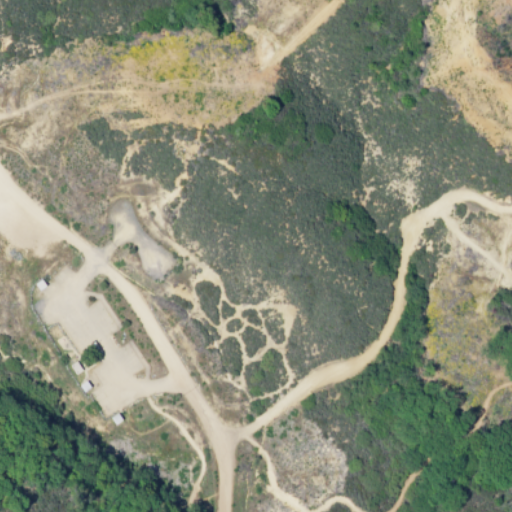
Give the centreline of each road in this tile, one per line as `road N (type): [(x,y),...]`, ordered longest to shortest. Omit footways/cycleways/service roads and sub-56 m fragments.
road 1 (track): [(177,331),(216,407),(274,395),(290,380),(258,312),(230,306),(222,286),(208,278),(165,282),(197,304),(177,331)]
road 2 (track): [(216,437),(360,354),(391,298),(404,230),(443,199),(511,206)]
road 3 (tertiary): [(216,437),(124,288),(0,179)]
road 4 (track): [(511,391),(477,433),(434,457),(398,509),(333,501),(314,511)]
road 5 (track): [(135,389),(147,409),(175,425),(199,463),(183,507),(152,511)]
road 6 (track): [(208,278),(140,199),(121,202),(129,231)]
